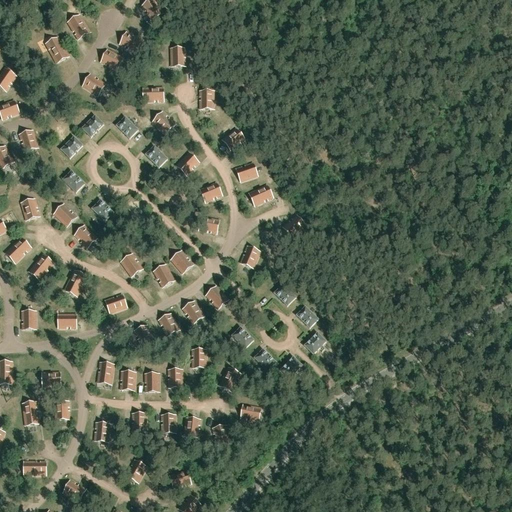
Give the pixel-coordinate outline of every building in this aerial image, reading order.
[(152,22),(164,14),(153,0),(152,0),(142,8),(152,22)] [(78,40),(90,33),(81,19),(69,26),(78,40)] [(135,54),(142,42),(127,34),(120,46),(135,54)] [(64,52),(63,49),(64,48),(58,38),(45,46),(56,65),(69,58),(65,51),(64,52)] [(171,67),(186,67),(186,50),(170,50),(171,67)] [(116,71),(123,59),(108,51),(102,64),(116,71)] [(0,87),(6,92),(16,78),(5,70),(0,77),(0,87)] [(97,81),(94,80),(95,78),(90,75),(82,88),(98,98),(106,85),(98,80),(97,81)] [(146,104),(164,103),(163,88),(146,89),(146,104)] [(200,110),(215,110),(215,93),(199,93),(200,110)] [(0,113),(3,121),(19,115),(14,102),(0,107),(0,113)] [(166,135),(175,125),(163,113),(153,123),(166,135)] [(91,139),(104,126),(95,117),(82,130),(91,139)] [(129,140),(138,131),(125,118),(116,127),(129,140)] [(232,152),(245,142),(236,130),(223,141),(232,152)] [(25,152),(38,148),(33,133),(20,137),(25,152)] [(69,160),(83,147),(74,138),(61,151),(69,160)] [(159,169),(168,160),(155,147),(146,156),(159,169)] [(0,168),(1,170),(14,163),(6,148),(0,151),(0,168)] [(187,177),(199,164),(189,154),(177,167),(187,177)] [(241,183),(258,178),(254,164),(237,170),(241,183)] [(76,194),(85,185),(71,172),(62,181),(76,194)] [(206,204),(221,198),(216,184),(200,190),(206,204)] [(258,207),(274,200),(268,186),(252,193),(258,207)] [(26,221),(40,217),(35,201),(21,205),(26,221)] [(105,223),(114,214),(101,201),(92,210),(105,223)] [(66,228),(76,219),(64,206),(54,215),(66,228)] [(293,239),(306,227),(297,216),(283,228),(293,239)] [(216,237),(219,221),(202,218),(199,234),(216,237)] [(87,250),(97,239),(85,227),(75,237),(87,250)] [(16,265),(31,249),(21,239),(6,254),(16,265)] [(255,269),(261,253),(247,248),(240,264),(255,269)] [(182,276),(194,266),(182,252),(171,262),(182,276)] [(40,282),(54,265),(42,256),(29,273),(40,282)] [(132,278),(143,270),(133,256),(122,264),(132,278)] [(162,288),(175,281),(166,266),(154,273),(162,288)] [(78,298),(87,279),(74,272),(64,291),(78,298)] [(287,307),(296,298),(283,286),(274,295),(287,307)] [(218,310),(228,300),(217,288),(206,298),(218,310)] [(110,315),(127,309),(122,296),(106,302),(110,315)] [(192,325),(205,317),(195,303),(183,311),(192,325)] [(309,330),(318,321),(305,308),(296,317),(309,330)] [(22,330),(37,330),(37,313),(22,313),(22,330)] [(76,330),(76,315),(59,315),(59,330),(76,330)] [(167,338),(180,331),(171,316),(159,322),(167,338)] [(141,349),(155,343),(148,327),(135,333),(141,349)] [(245,350),(253,342),(240,329),(232,337),(245,350)] [(315,354),(328,341),(320,332),(306,345),(315,354)] [(267,373),(276,364),(263,351),(254,360),(267,373)] [(193,369),(207,369),(207,352),(192,352),(193,369)] [(289,380),(302,367),(293,358),(280,371),(289,380)] [(0,385),(14,385),(13,364),(0,363),(0,385)] [(113,383),(115,366),(100,364),(98,382),(113,383)] [(235,391),(242,376),(228,369),(221,385),(235,391)] [(169,390),(184,390),(183,371),(168,371),(169,390)] [(136,391),(136,374),(122,373),(121,391),(136,391)] [(61,389),(61,374),(42,374),(43,389),(61,389)] [(145,394),(161,394),(160,375),(145,376),(145,394)] [(56,421),(71,420),(70,403),(54,404),(56,421)] [(25,427),(40,425),(38,404),(23,406),(25,427)] [(259,423),(261,409),(243,406),(241,420),(259,423)] [(133,433),(147,433),(147,416),(132,416),(133,433)] [(161,435),(177,434),(177,417),(161,417),(161,435)] [(199,439),(201,421),(186,420),(184,437),(199,439)] [(109,444),(111,426),(96,425),(94,442),(109,444)] [(216,447),(231,444),(227,427),(213,430),(216,447)] [(24,477),(46,477),(46,462),(24,462),(24,477)] [(140,484),(148,469),(134,462),(126,477),(140,484)] [(175,491),(191,487),(188,472),(171,477),(175,491)] [(79,503),(86,490),(70,482),(64,495),(79,503)] [(181,511),(196,511),(201,507),(191,497),(179,509),(181,511)]
